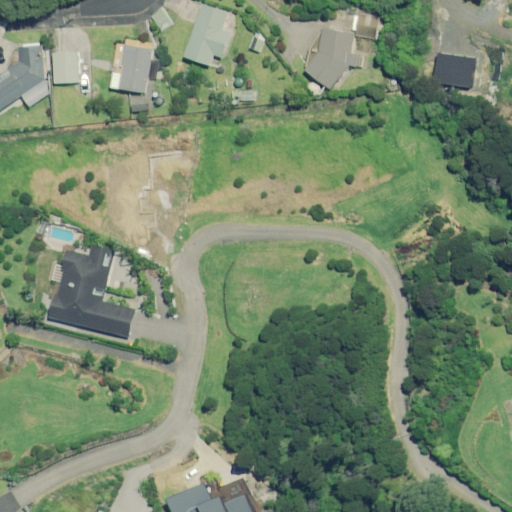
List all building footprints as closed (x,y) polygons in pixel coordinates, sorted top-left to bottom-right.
[(230,11),(203,2),(185,56),(212,65),(216,54),(224,57),(232,31),(225,29),(230,11)] [(173,20),(162,8),(153,17),(165,29),(173,20)] [(304,72),(314,81),(311,84),(325,97),(328,94),(351,68),(365,69),(367,54),(354,52),(355,39),(380,40),(382,17),(355,15),(354,30),(327,29),(325,49),(304,72)] [(269,40),(255,33),(249,46),(262,53),(269,40)] [(156,43),(128,38),(123,65),(119,64),(115,87),(147,92),(156,43)] [(0,107),(5,115),(49,84),(47,44),(21,46),(22,60),(0,74),(0,107)] [(80,81),(78,51),(54,52),(56,83),(80,81)] [(255,90),(233,91),(234,101),(256,100),(255,90)] [(117,251),(93,246),(91,256),(68,250),(51,318),(129,337),(136,310),(104,302),(117,251)] [(207,479),(168,495),(174,511),(256,511),(249,493),(226,501),(224,496),(215,500),(207,479)]
